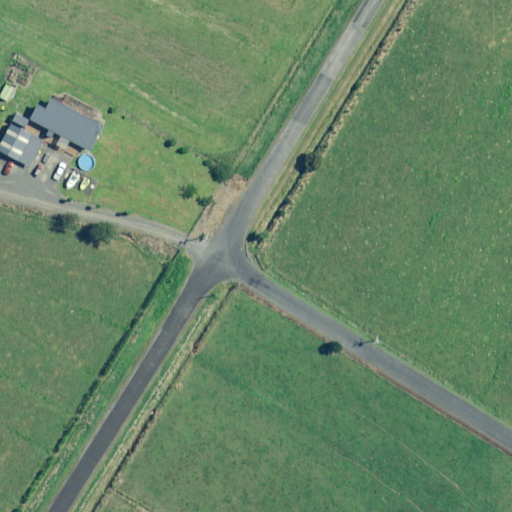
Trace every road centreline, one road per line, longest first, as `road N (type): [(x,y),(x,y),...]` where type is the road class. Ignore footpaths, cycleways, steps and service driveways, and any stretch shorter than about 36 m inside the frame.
road 1 (unclassified): [(511,433),(194,236)]
road 2 (unclassified): [(23,511),(194,236)]
road 3 (unclassified): [(194,236),(338,0)]
